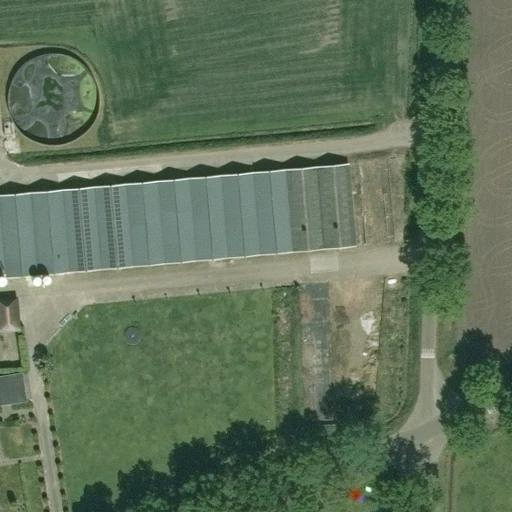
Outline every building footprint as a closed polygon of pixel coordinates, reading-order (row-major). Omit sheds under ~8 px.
[(10,83),(7,95),(7,107),(10,119),(17,129),(25,137),(36,143),(48,146),(60,145),(72,142),(82,135),(90,126),(95,116),(98,104),(97,92),(94,80),(87,71),(79,63),(68,57),(57,54),(45,55),(34,58),(23,64),(15,73),(10,83)] [(347,164),(284,170),(0,194),(0,275),(354,245),(347,164)] [(361,328),(388,329),(389,278),(362,278),(361,328)] [(0,329),(18,328),(16,299),(0,300),(0,329)] [(12,334),(12,361),(31,361),(31,334),(12,334)] [(0,406),(26,403),(22,373),(0,375),(0,406)]
